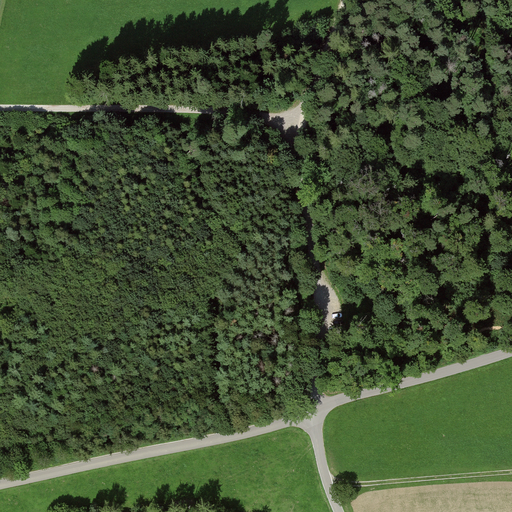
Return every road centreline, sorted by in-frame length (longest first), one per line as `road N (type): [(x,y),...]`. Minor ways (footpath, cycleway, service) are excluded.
road 1 (track): [(347,0),(307,101),(289,124),(302,162),(314,270),(315,376)]
road 2 (unclassified): [(0,484),(255,432),(314,412)]
road 3 (track): [(0,109),(208,111),(289,124)]
road 4 (unclassified): [(314,412),(511,351)]
road 5 (track): [(511,473),(371,484),(326,478)]
